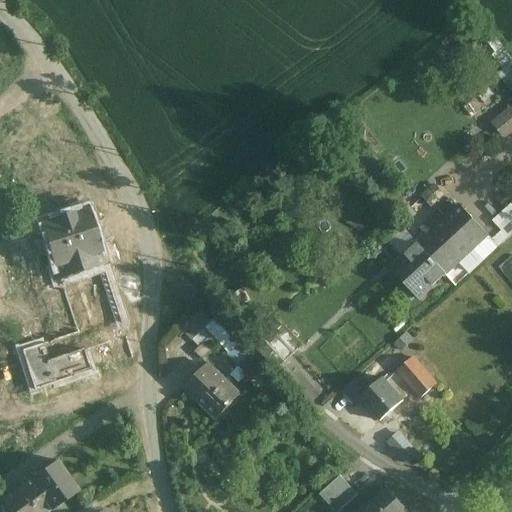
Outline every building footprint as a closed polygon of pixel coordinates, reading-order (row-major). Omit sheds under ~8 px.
[(511,103),(490,121),(504,138),(511,132),(511,103)] [(357,213),(344,199),(336,206),(348,220),(365,230),(371,219),(357,213)] [(461,206),(433,233),(460,261),(488,235),(461,206)] [(87,211),(43,225),(55,263),(98,250),(87,211)] [(460,261),(433,233),(419,245),(445,275),(460,261)] [(445,275),(419,245),(392,270),(418,300),(445,275)] [(98,250),(55,263),(76,333),(88,373),(132,359),(98,250)] [(511,257),(503,263),(511,276),(511,257)] [(201,313),(181,333),(191,342),(204,329),(211,322),(201,313)] [(275,317),(258,333),(266,342),(275,334),(284,326),(275,317)] [(303,346),(284,326),(275,334),(294,354),(303,346)] [(204,329),(192,341),(199,348),(209,337),(210,336),(204,329)] [(76,333),(23,350),(35,390),(88,373),(76,333)] [(294,354),(275,334),(266,342),(285,362),(294,354)] [(199,348),(194,353),(202,361),(217,345),(209,337),(199,348)] [(285,362),(266,342),(257,350),(277,371),(285,362)] [(215,365),(226,377),(248,356),(237,345),(215,365)] [(429,376),(412,357),(397,370),(413,390),(429,376)] [(240,396),(207,365),(185,389),(218,420),(240,396)] [(382,378),(359,398),(382,424),(394,414),(391,411),(403,401),(382,378)] [(399,429),(386,442),(408,465),(421,453),(399,429)] [(56,459),(29,479),(51,511),(79,491),(56,459)] [(320,492),(336,511),(337,511),(358,495),(342,475),(320,492)] [(49,511),(51,511),(29,479),(0,499),(9,511),(49,511)] [(408,511),(389,489),(363,511),(408,511)]
